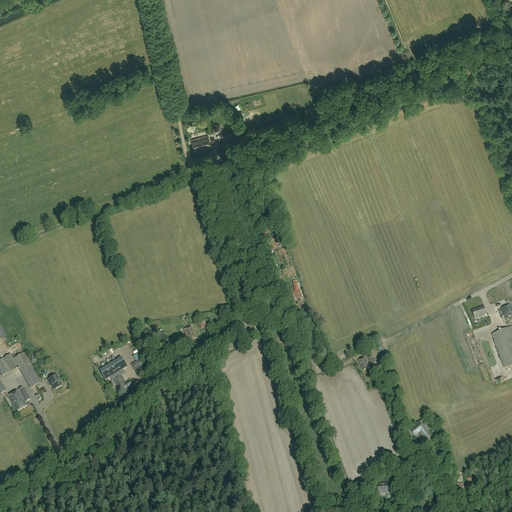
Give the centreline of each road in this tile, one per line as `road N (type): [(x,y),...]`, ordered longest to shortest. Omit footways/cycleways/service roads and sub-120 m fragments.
road 1 (tertiary): [(0,503),(245,332),(207,165),(511,38)]
road 2 (track): [(245,332),(300,306),(318,365),(311,384),(316,404),(346,483),(370,511)]
road 3 (track): [(150,0),(186,150),(207,165)]
road 4 (track): [(162,393),(203,511)]
